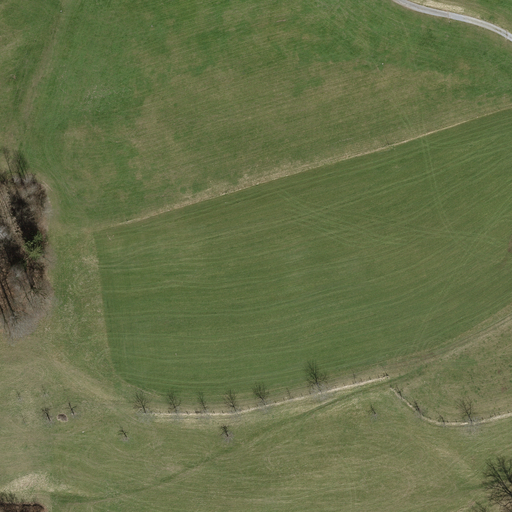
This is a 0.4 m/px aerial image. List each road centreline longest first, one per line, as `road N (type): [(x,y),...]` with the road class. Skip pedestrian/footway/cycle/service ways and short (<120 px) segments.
road 1 (track): [(0,418),(50,407),(268,400),(429,358),(511,317)]
road 2 (track): [(398,0),(511,38)]
